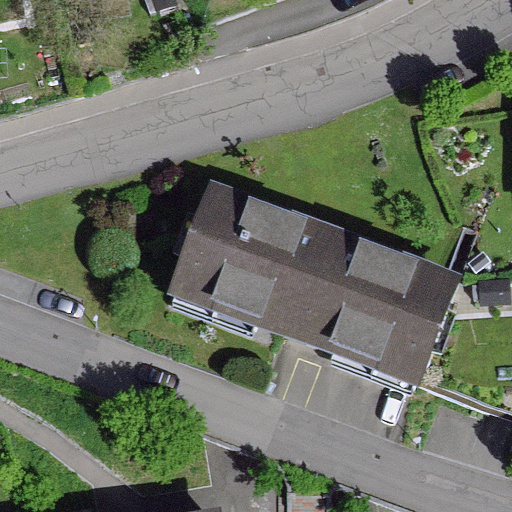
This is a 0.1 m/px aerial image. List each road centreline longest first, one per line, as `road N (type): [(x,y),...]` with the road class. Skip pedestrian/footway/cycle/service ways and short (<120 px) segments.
road 1 (residential): [(0,331),(500,511)]
road 2 (residential): [(0,166),(259,96),(382,49),(478,0)]
